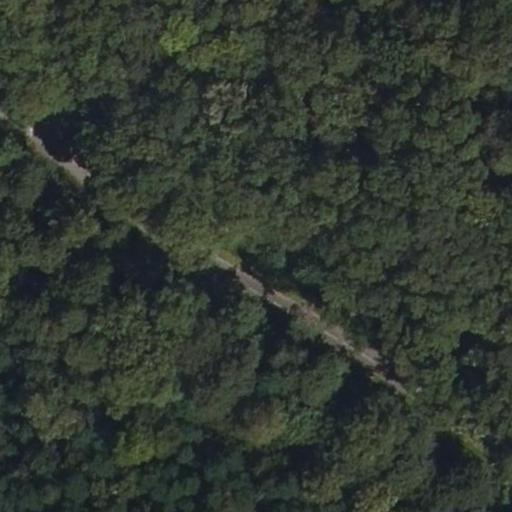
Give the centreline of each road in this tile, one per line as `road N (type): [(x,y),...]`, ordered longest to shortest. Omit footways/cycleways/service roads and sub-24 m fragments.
road 1 (unclassified): [(511,456),(110,193),(0,109)]
road 2 (track): [(119,0),(306,144),(400,174),(511,184)]
road 3 (track): [(110,193),(105,81),(30,0)]
